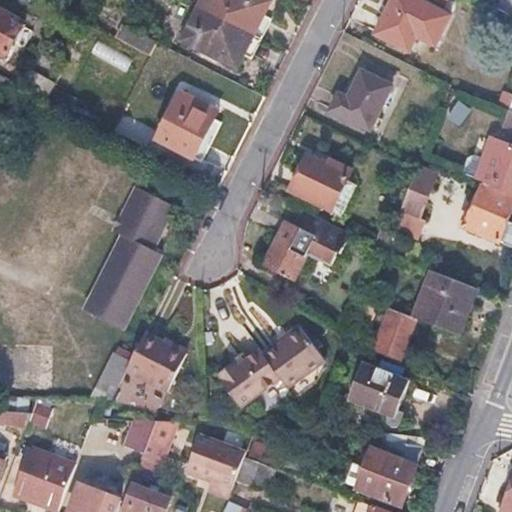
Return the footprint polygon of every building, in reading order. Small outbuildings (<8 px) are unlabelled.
[(268,0),(267,0),(197,0),(195,5),(251,34),(262,12),(268,0)] [(427,5),(417,0),(388,0),(372,32),(405,49),(427,5)] [(511,0),(499,0),(495,9),(511,17),(511,0)] [(251,34),(195,5),(179,37),(234,66),(241,52),(251,34)] [(22,23),(0,11),(0,54),(4,56),(22,23)] [(269,16),(262,12),(251,34),(258,38),(269,16)] [(122,25),(114,39),(148,57),(155,42),(122,25)] [(258,38),(251,34),(241,52),(249,56),(258,38)] [(55,81),(29,68),(21,85),(46,99),(47,97),(55,81)] [(347,98),(338,94),(330,109),(368,129),(391,87),(361,71),(347,98)] [(210,107),(181,92),(158,140),(202,161),(221,123),(212,118),(206,115),(210,107)] [(216,110),(210,107),(206,115),(212,118),(216,110)] [(511,111),(507,109),(502,122),(511,126),(511,111)] [(482,160),(468,154),(460,172),(479,180),(495,139),(492,138),(482,160)] [(511,146),(495,139),(479,180),(505,191),(506,188),(511,190),(511,146)] [(327,171),(305,160),(289,191),(340,216),(355,185),(346,181),(349,176),(329,167),(327,171)] [(416,165),(416,167),(392,227),(417,237),(424,219),(418,217),(436,174),(416,165)] [(468,208),(466,207),(458,225),(511,246),(511,221),(505,219),(511,201),(511,194),(505,191),(479,180),(468,208)] [(112,236),(120,241),(81,318),(120,338),(159,260),(150,256),(173,210),(135,190),(112,236)] [(308,211),(302,209),(294,225),(300,227),(308,211)] [(294,225),(285,220),(263,262),(294,278),(307,253),(332,265),(339,252),(342,253),(352,234),(308,211),(300,227),(294,225)] [(478,289),(433,271),(414,317),(416,317),(459,335),(478,289)] [(414,317),(389,307),(372,349),(398,360),(416,317),(414,317)] [(304,329),(267,353),(280,373),(289,386),(326,362),(304,329)] [(187,351),(146,330),(127,368),(168,389),(187,351)] [(233,357),(218,367),(220,370),(218,371),(238,401),(280,373),(267,353),(260,343),(245,353),(235,360),(233,357)] [(245,353),(243,350),(233,357),(235,360),(245,353)] [(408,380),(362,361),(346,399),(392,417),(408,380)] [(126,371),(110,363),(85,411),(94,412),(105,412),(126,371)] [(35,404),(30,425),(46,428),(50,407),(35,404)] [(30,415),(0,414),(0,424),(26,425),(30,415)] [(156,420),(146,420),(134,453),(142,456),(149,439),(156,420)] [(156,420),(149,439),(165,446),(174,421),(156,420)] [(211,478),(209,482),(213,492),(227,498),(229,493),(232,484),(243,456),(245,452),(199,435),(185,472),(200,478),(201,475),(211,478)] [(142,456),(141,460),(157,466),(164,449),(165,446),(149,439),(142,456)] [(390,501),(400,505),(415,465),(413,464),(421,445),(390,441),(375,439),(371,447),(363,467),(355,486),(355,488),(388,501),(386,503),(389,504),(390,501)] [(256,442),(251,456),(265,461),(270,447),(256,442)] [(74,464),(30,448),(12,494),(28,501),(29,498),(57,509),(74,464)] [(286,454),(282,464),(296,470),(300,459),(286,454)] [(351,462),(344,481),(355,486),(363,467),(351,462)] [(511,511),(511,477),(498,511),(511,511)] [(90,490),(78,485),(67,511),(121,511),(125,503),(104,495),(107,486),(94,481),(90,490)] [(132,484),(125,503),(121,511),(164,511),(169,498),(132,484)]
